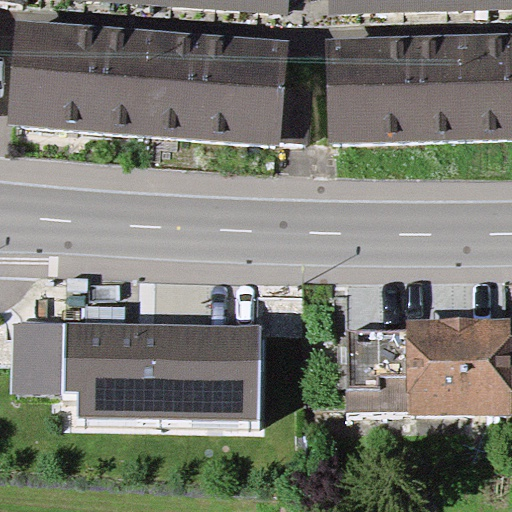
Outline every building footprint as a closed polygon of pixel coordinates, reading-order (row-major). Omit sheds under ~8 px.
[(0,0),(0,8),(28,9),(28,0),(0,0)] [(295,44),(14,31),(10,131),(291,143),(295,44)] [(333,146),(511,140),(511,50),(330,56),(333,146)] [(63,325),(61,434),(286,439),(288,329),(63,325)] [(511,330),(353,331),(354,426),(511,425),(511,330)]
